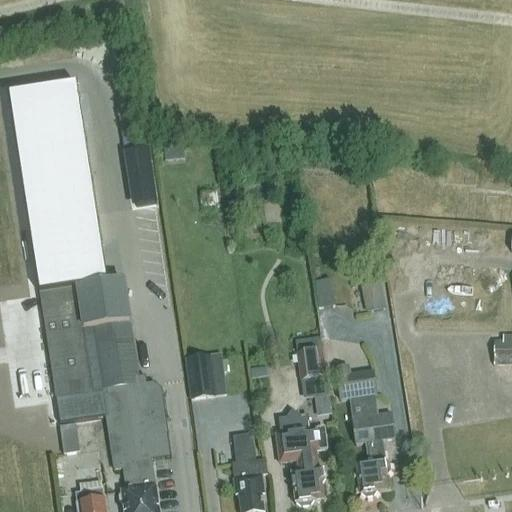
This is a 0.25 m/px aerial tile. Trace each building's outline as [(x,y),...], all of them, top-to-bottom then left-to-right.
[(183,146),(163,148),(164,162),(184,161),(183,146)] [(387,312),(380,279),(360,283),(366,316),(387,312)] [(316,309),(332,307),(329,280),(312,282),(316,309)] [(132,325),(126,282),(40,296),(56,403),(101,396),(114,474),(123,472),(125,492),(120,493),(122,511),(160,511),(156,487),(155,487),(152,463),(170,459),(167,437),(168,436),(162,392),(155,384),(146,386),(145,378),(139,379),(131,325),(132,325)] [(511,338),(505,339),(505,343),(493,343),(493,369),(511,369),(511,338)] [(328,399),(321,340),(295,343),(302,402),(328,399)] [(210,359),(186,362),(191,402),(215,399),(210,359)] [(351,377),(350,369),(335,372),(340,404),(349,403),(375,399),(377,399),(373,374),(351,377)] [(379,445),(391,444),(388,419),(378,420),(375,399),(349,403),(352,424),(349,424),(353,450),(363,448),(366,466),(353,468),(358,500),(360,500),(362,503),(370,502),(373,498),(382,497),(380,484),(381,484),(386,478),(385,470),(382,466),(379,445)] [(300,418),(292,412),(286,421),(278,422),(280,436),(274,437),(279,467),(297,465),(298,473),(290,474),(294,508),(301,511),(311,511),(316,505),(324,503),(323,488),(325,483),(324,474),(315,475),(312,455),(327,452),(325,429),(309,431),(308,417),(300,418)] [(80,455),(76,427),(60,429),(64,457),(80,455)] [(256,464),(254,447),(233,450),(235,465),(232,466),(234,482),(233,482),(235,500),(238,500),(239,511),(264,511),(263,499),(266,499),(263,478),(268,477),(266,462),(256,464)] [(104,502),(101,484),(79,486),(80,495),(75,496),(76,511),(106,511),(105,502),(104,502)]
